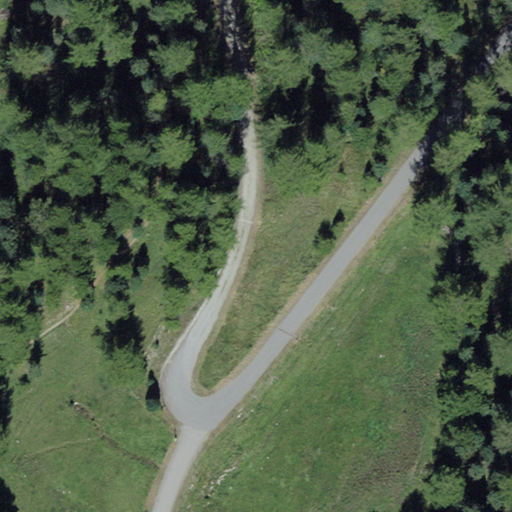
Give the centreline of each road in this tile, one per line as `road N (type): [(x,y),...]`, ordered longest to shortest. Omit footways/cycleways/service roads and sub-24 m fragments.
road 1 (residential): [(511,16),(410,176),(209,419)]
road 2 (residential): [(209,419),(182,408),(172,388),(240,256),(253,197),(251,121),(228,0)]
